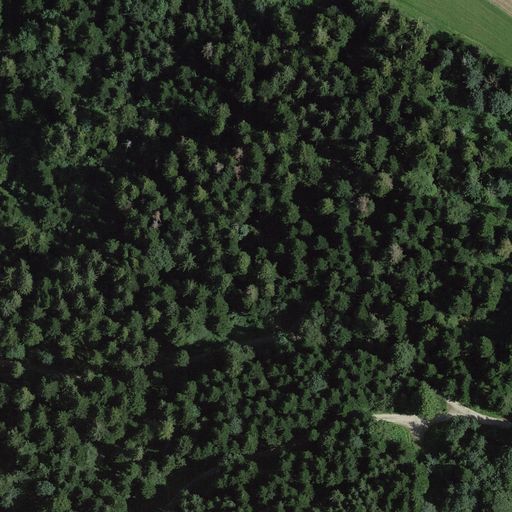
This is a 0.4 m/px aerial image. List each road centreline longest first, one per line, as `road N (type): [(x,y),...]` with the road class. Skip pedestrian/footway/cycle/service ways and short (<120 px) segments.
road 1 (track): [(170,506),(222,466),(373,418),(481,418)]
road 2 (track): [(205,356),(299,339),(398,371),(481,418),(511,425)]
road 3 (track): [(0,361),(107,384),(138,382),(205,356)]
road 4 (track): [(385,366),(338,171)]
road 5 (track): [(338,171),(309,64),(288,28),(257,0)]
